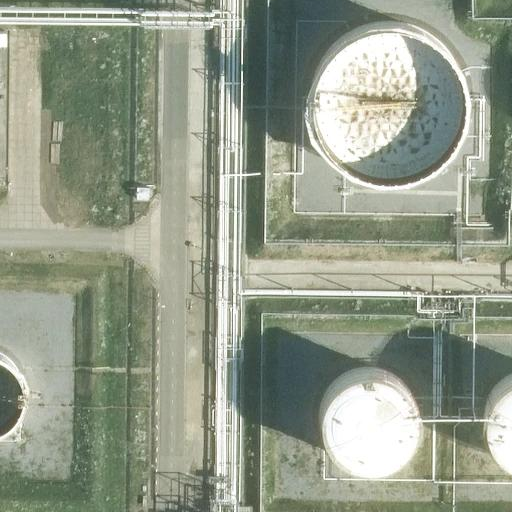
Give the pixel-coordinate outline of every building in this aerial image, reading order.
[(465,103),(466,94),(464,80),(460,65),(456,55),(453,49),(444,38),(438,32),(431,27),(417,19),(402,14),(388,12),(374,13),(365,14),(357,16),(343,23),(330,32),(324,38),(318,45),(313,53),(309,59),(307,66),(304,76),(302,91),(303,105),(304,112),(307,122),(310,130),(315,139),(324,150),(331,157),(337,161),(349,168),(364,174),(372,175),(381,176),(395,175),(404,174),(413,171),(421,167),(430,162),(441,153),(446,148),(453,139),(459,126),(464,111),(465,103)] [(49,67),(19,77),(15,194),(18,205),(46,206),(51,221),(58,221),(127,198),(129,142),(130,109),(117,69),(80,68),(79,64),(66,64),(57,67),(49,67)] [(24,401),(25,391),(24,383),(22,375),(18,367),(12,360),(7,355),(0,350),(0,430),(4,428),(10,424),(16,417),(21,409),(24,401)] [(412,426),(413,416),(412,406),(409,397),(405,388),(399,381),(392,375),(384,370),(375,367),(365,366),(354,367),(346,369),(338,374),(330,379),(324,387),(319,395),(316,404),(314,414),(315,423),(317,433),(322,442),(328,449),(334,455),(343,460),(352,464),(363,465),(372,464),(382,461),(390,458),(398,451),(405,443),(409,435),(412,426)] [(511,372),(505,376),(496,382),(490,389),(485,397),(482,407),(480,417),(481,428),(484,437),(489,445),(494,452),(501,458),(510,463),(511,463),(511,372)]
